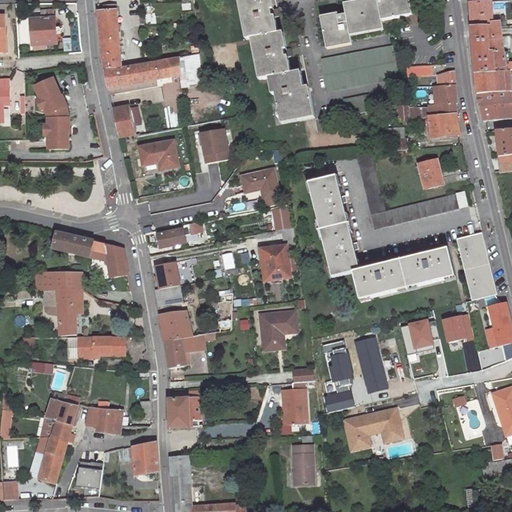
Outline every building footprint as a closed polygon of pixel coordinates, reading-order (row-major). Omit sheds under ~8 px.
[(271,0),(241,0),(250,40),(255,39),(278,34),(271,0)] [(377,0),(370,0),(344,5),(347,16),(350,34),(383,27),(382,21),(377,0)] [(405,0),(377,0),(382,21),(409,16),(405,0)] [(491,1),(469,1),(471,28),(500,25),(500,27),(506,27),(506,21),(492,23),(491,1)] [(104,12),(98,12),(104,72),(121,68),(116,6),(103,7),(104,12)] [(42,19),(31,20),(32,46),(57,45),(56,18),(54,18),(54,10),(42,11),(42,19)] [(338,15),(321,18),(327,46),(351,41),(350,34),(347,16),(338,18),(338,15)] [(500,25),(471,28),(475,74),(509,71),(511,70),(511,63),(509,64),(505,64),(504,52),(500,27),(500,25)] [(278,34),(255,39),(263,80),(273,78),(292,74),(283,33),(278,34)] [(392,48),(321,61),(324,76),(395,62),(392,48)] [(180,58),(169,60),(171,78),(181,76),(180,58)] [(121,68),(104,72),(108,89),(155,81),(171,78),(169,60),(121,68)] [(395,62),(324,76),(327,90),(398,77),(395,62)] [(431,66),(407,68),(408,77),(431,76),(431,66)] [(509,71),(475,74),(476,94),(511,91),(509,71)] [(292,74),(273,78),(280,115),(278,115),(278,120),(281,119),(281,122),(314,115),(309,88),(304,89),(301,72),(292,74)] [(441,106),(429,107),(429,109),(430,117),(457,114),(455,104),(457,104),(454,72),(438,76),(439,88),(441,106)] [(0,123),(3,124),(3,106),(10,106),(9,79),(0,79),(0,123)] [(63,97),(55,79),(36,87),(41,100),(46,110),(48,115),(49,119),(49,126),(49,137),(49,150),(70,150),(70,130),(71,131),(71,119),(70,119),(67,107),(68,107),(64,96),(63,97)] [(155,81),(108,89),(109,94),(156,86),(155,81)] [(511,91),(476,94),(479,107),(511,103),(511,95),(511,94),(511,91)] [(369,97),(343,102),(346,116),(373,111),(369,97)] [(410,108),(409,98),(399,97),(400,122),(430,120),(432,137),(460,134),(457,114),(430,117),(429,109),(410,108)] [(511,102),(511,103),(479,107),(483,121),(511,118),(511,117),(511,102)] [(130,107),(113,110),(119,138),(136,134),(130,107)] [(404,129),(386,130),(386,140),(388,140),(389,152),(409,150),(408,139),(405,139),(404,129)] [(511,129),(497,130),(501,172),(511,171),(511,129)] [(224,131),(201,135),(206,164),(230,160),(224,131)] [(173,141),(140,147),(143,166),(162,162),(164,169),(179,167),(173,141)] [(372,154),(357,156),(375,229),(468,206),(465,192),(386,212),(372,154)] [(438,160),(419,165),(425,189),(444,185),(438,160)] [(143,166),(145,173),(164,169),(162,162),(143,166)] [(273,170),(242,177),(246,193),(262,189),(265,201),(266,200),(268,206),(281,203),(273,170)] [(337,177),(308,184),(333,278),(354,273),(361,271),(337,177)] [(289,206),(272,210),(278,232),(294,228),(289,206)] [(198,224),(156,232),(160,249),(186,243),(185,236),(200,233),(198,224)] [(123,248),(57,233),(53,249),(107,263),(113,279),(128,275),(123,248)] [(480,234),(458,240),(473,301),(495,296),(480,234)] [(286,247),(261,250),(262,261),(266,261),(269,281),(290,278),(286,247)] [(361,271),(354,273),(361,301),(456,277),(449,249),(361,271)] [(245,264),(252,262),(250,252),(242,254),(245,264)] [(224,255),(226,271),(237,269),(235,253),(224,255)] [(83,274),(36,274),(36,291),(37,292),(58,292),(83,291),(83,274)] [(180,288),(156,291),(158,307),(183,303),(180,288)] [(83,291),(58,292),(58,303),(83,302),(83,291)] [(232,294),(215,297),(220,333),(232,331),(232,294)] [(83,302),(58,303),(61,337),(76,335),(76,314),(83,314),(83,302)] [(511,324),(507,303),(489,307),(499,346),(511,344),(511,347),(511,324)] [(263,352),(288,351),(286,334),(300,333),(299,310),(261,312),(263,352)] [(187,312),(160,315),(162,330),(176,328),(177,340),(182,339),(193,337),(187,312)] [(468,312),(453,316),(458,332),(472,329),(468,312)] [(432,319),(410,325),(417,352),(439,346),(432,319)] [(250,320),(241,320),(241,330),(251,330),(250,320)] [(176,328),(162,330),(164,342),(177,340),(176,328)] [(193,337),(182,339),(185,354),(206,350),(205,342),(204,336),(193,337)] [(126,337),(104,338),(106,356),(126,356),(126,337)] [(106,356),(104,338),(69,338),(69,359),(95,358),(95,356),(99,356),(106,356)] [(177,340),(164,342),(169,369),(187,367),(185,354),(182,339),(177,340)] [(375,339),(356,344),(366,385),(385,380),(375,339)] [(32,363),(31,371),(53,373),(53,365),(32,363)] [(151,370),(139,372),(140,380),(151,380),(151,370)] [(369,393),(387,388),(385,380),(366,385),(369,393)] [(497,407),(506,436),(511,433),(511,387),(496,393),(500,406),(497,407)] [(296,390),(282,391),(284,418),(288,418),(288,427),(308,427),(305,389),(296,390)] [(187,392),(174,393),(174,401),(187,400),(187,392)] [(79,406),(63,402),(65,396),(54,393),(47,418),(57,421),(73,426),(79,406)] [(65,396),(63,402),(79,406),(79,405),(80,399),(65,395),(65,396)] [(174,401),(169,401),(169,429),(201,428),(201,399),(187,400),(174,401)] [(466,405),(464,399),(454,401),(456,408),(466,405)] [(90,409),(86,427),(94,427),(97,428),(97,432),(120,435),(123,411),(108,411),(108,403),(101,403),(101,410),(90,409)] [(151,403),(141,403),(142,412),(152,412),(151,403)] [(396,409),(345,421),(352,451),(370,446),(367,431),(381,428),(385,443),(403,439),(396,409)] [(2,411),(0,433),(0,439),(9,440),(12,413),(2,411)] [(57,421),(47,418),(42,439),(52,438),(57,421)] [(57,421),(52,438),(68,443),(68,440),(70,434),(73,426),(57,421)] [(47,454),(40,479),(55,484),(68,443),(52,438),(42,439),(38,452),(47,454)] [(158,442),(132,448),(135,476),(159,472),(158,442)] [(313,445),(294,446),(295,474),(297,474),(298,484),(315,484),(313,445)] [(502,448),(492,449),(494,461),(504,459),(502,448)] [(47,454),(38,452),(31,477),(40,479),(47,454)] [(188,458),(171,459),(172,477),(175,477),(175,488),(190,487),(188,458)] [(101,489),(103,470),(80,467),(78,486),(101,489)] [(190,487),(175,488),(176,511),(235,511),(235,505),(192,508),(190,487)] [(477,509),(476,489),(467,489),(468,510),(477,509)]
